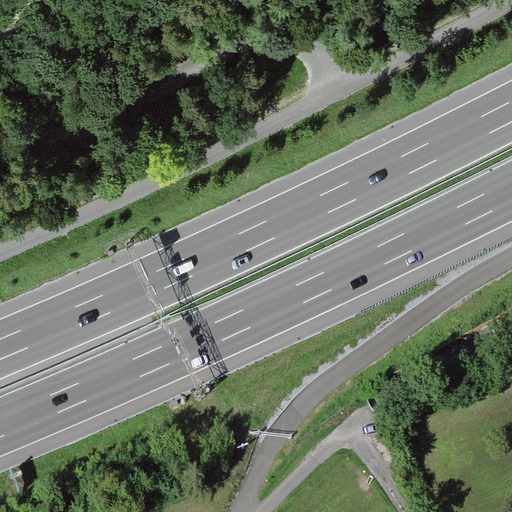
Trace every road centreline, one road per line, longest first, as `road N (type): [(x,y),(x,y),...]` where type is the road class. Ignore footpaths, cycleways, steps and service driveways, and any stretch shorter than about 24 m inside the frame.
road 1 (motorway): [(511,112),(0,350)]
road 2 (motorway): [(0,427),(189,350),(511,197)]
road 3 (unknown): [(484,0),(0,236)]
road 4 (residential): [(0,153),(76,135),(241,42),(283,39),(313,54),(335,93)]
road 5 (unclassified): [(0,251),(335,93)]
road 6 (track): [(511,320),(398,388),(267,511)]
road 7 (unclassified): [(335,93),(511,0)]
